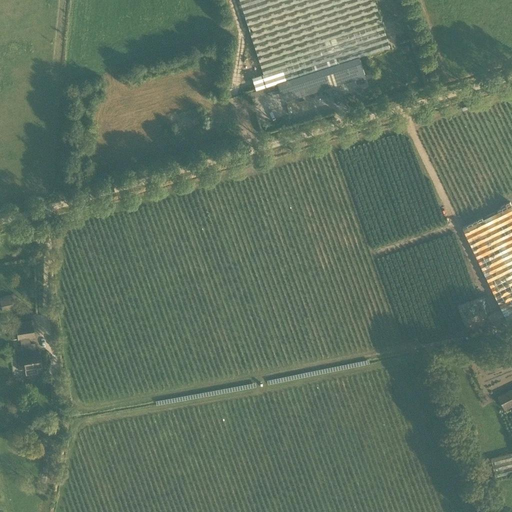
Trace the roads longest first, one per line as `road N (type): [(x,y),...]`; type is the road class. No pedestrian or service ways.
road 1 (unclassified): [(0,228),(511,83)]
road 2 (track): [(47,214),(46,332),(58,422),(48,511)]
